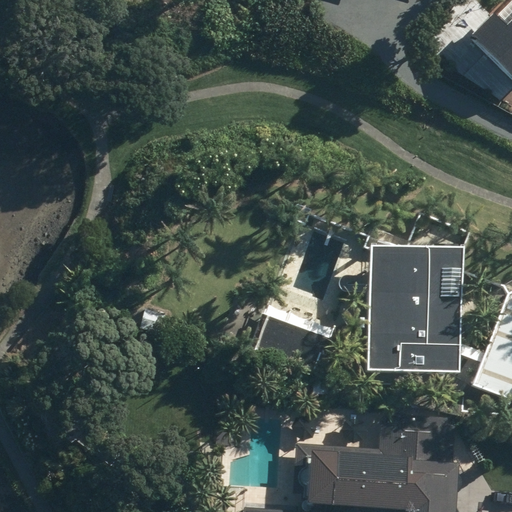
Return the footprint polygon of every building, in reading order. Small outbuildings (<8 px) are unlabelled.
[(467,45),(511,88),(511,23),(506,30),(493,18),(467,45)] [(357,372),(452,374),(455,253),(360,251),(357,372)] [(502,300),(467,385),(504,400),(511,380),(511,291),(511,292),(502,300)] [(167,311),(125,299),(118,324),(160,336),(167,311)] [(248,349),(310,373),(317,353),(325,356),(330,343),(260,317),(248,349)] [(448,467),(451,429),(441,428),(442,421),(388,417),(387,426),(379,425),(377,453),(295,447),(291,495),(301,496),(300,505),(327,507),(326,511),(449,511),(452,466),(448,467)]
